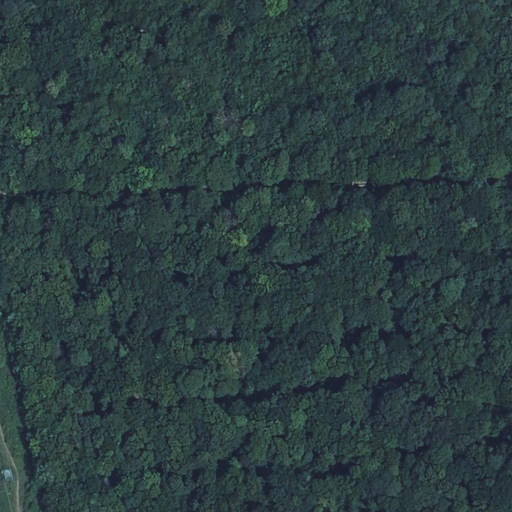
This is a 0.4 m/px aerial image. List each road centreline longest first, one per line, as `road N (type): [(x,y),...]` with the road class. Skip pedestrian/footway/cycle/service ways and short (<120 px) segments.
road 1 (track): [(511,173),(233,189)]
road 2 (track): [(233,189),(0,195)]
